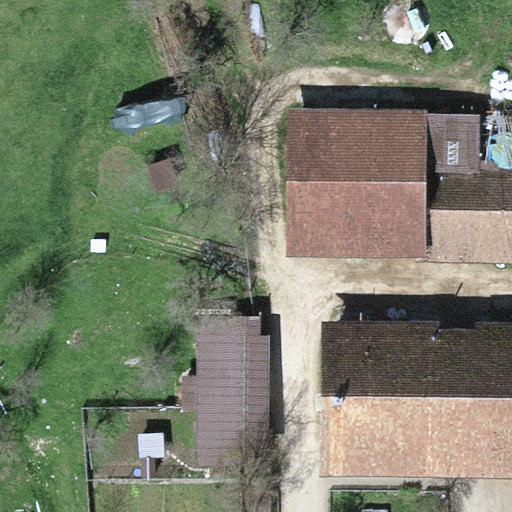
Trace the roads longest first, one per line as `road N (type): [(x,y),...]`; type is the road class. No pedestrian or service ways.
road 1 (unclassified): [(511,298),(285,296)]
road 2 (residential): [(288,511),(285,296)]
